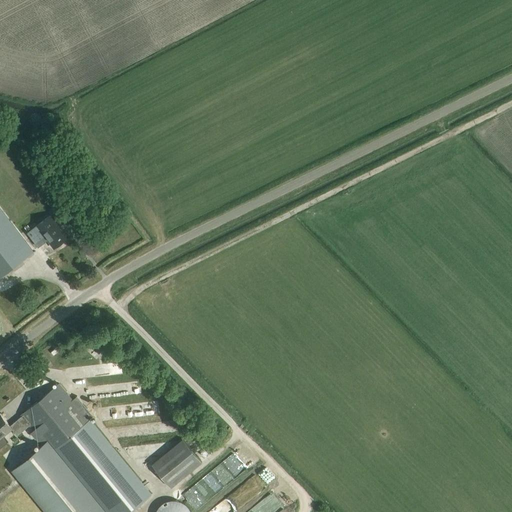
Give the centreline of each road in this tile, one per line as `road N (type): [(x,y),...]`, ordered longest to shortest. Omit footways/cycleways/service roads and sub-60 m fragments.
road 1 (unclassified): [(0,361),(111,274),(511,73)]
road 2 (unknown): [(92,289),(294,496),(297,511)]
